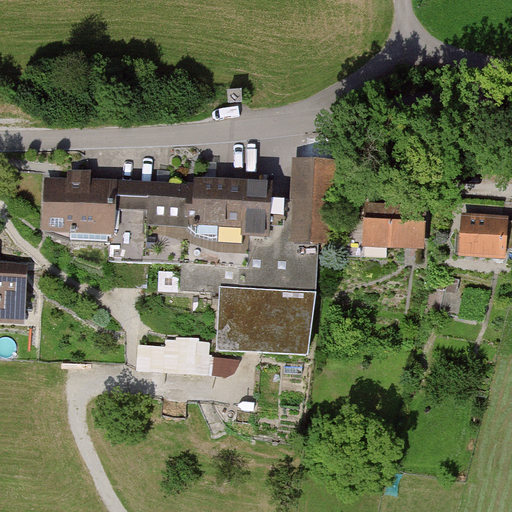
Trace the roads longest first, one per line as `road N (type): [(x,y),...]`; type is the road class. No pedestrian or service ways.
road 1 (unclassified): [(0,140),(218,134),(511,79)]
road 2 (track): [(317,118),(319,102),(412,41),(511,66)]
